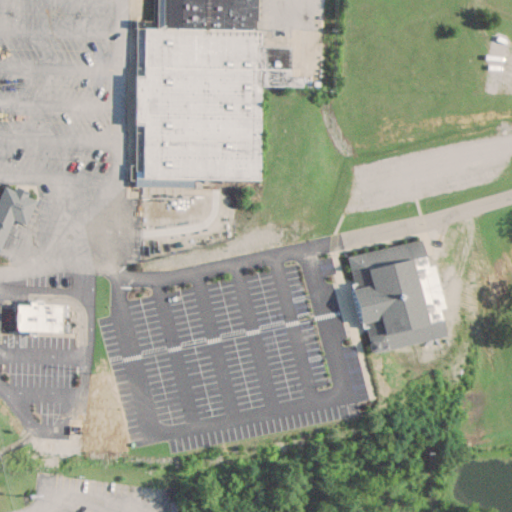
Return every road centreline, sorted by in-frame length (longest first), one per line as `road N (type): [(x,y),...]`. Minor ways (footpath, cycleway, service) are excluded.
road 1 (residential): [(99,257),(124,278),(171,276),(511,193)]
road 2 (residential): [(116,0),(112,256),(0,270)]
